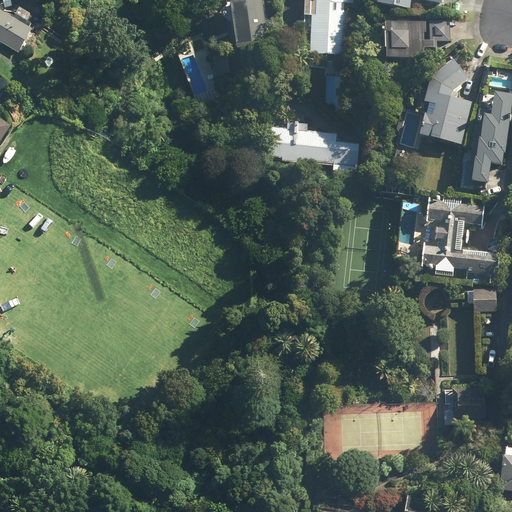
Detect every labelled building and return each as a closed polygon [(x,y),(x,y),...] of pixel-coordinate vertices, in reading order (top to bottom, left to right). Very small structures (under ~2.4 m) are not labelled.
[(244,0),(245,1),(232,2),(237,52),(268,48),(263,0),(244,0)] [(305,0),(305,17),(309,17),(307,53),(348,55),(350,0),(305,0)] [(414,0),(447,4),(447,0),(378,0),(378,6),(413,10),(414,0)] [(34,27),(0,10),(0,45),(20,55),(34,27)] [(384,57),(425,58),(425,50),(439,50),(439,42),(450,42),(450,19),(431,19),(431,26),(384,25),(384,57)] [(461,145),(472,103),(459,100),(460,95),(454,93),(468,79),(451,61),(437,74),(424,103),(430,105),(427,114),(426,114),(420,135),(461,145)] [(511,87),(481,84),(476,141),(493,142),(492,149),(508,150),(511,118),(511,87)] [(0,144),(12,127),(0,118),(0,144)] [(312,131),(312,125),(289,124),(289,130),(268,129),(266,167),(356,172),(357,144),(337,143),(338,133),(312,131)] [(499,174),(475,172),(472,194),(497,197),(499,174)] [(486,208),(429,203),(427,221),(441,223),(438,249),(424,248),(422,271),(435,272),(436,277),(456,278),(456,273),(466,274),(501,277),(503,254),(466,251),(468,226),(484,227),(486,208)] [(496,313),(497,292),(474,290),(472,312),(496,313)] [(511,450),(505,450),(501,490),(511,491),(511,450)] [(430,511),(432,503),(408,498),(405,511),(430,511)]
